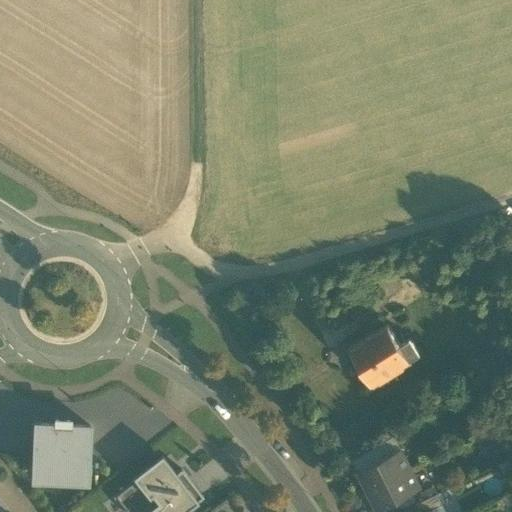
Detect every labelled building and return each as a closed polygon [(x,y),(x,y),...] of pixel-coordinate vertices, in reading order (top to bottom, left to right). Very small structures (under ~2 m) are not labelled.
[(412,273),(419,284),(437,273),(431,263),(392,269),(393,275),(412,273)] [(444,283),(437,273),(419,284),(426,294),(444,283)] [(371,383),(373,385),(411,361),(410,360),(419,354),(409,338),(400,344),(387,322),(349,346),(362,368),(360,369),(370,384),(371,383)] [(34,423),(31,475),(87,478),(90,426),(69,425),(69,421),(55,420),(55,424),(34,423)] [(352,460),(358,471),(400,449),(393,435),(352,460)] [(367,490),(410,469),(400,449),(358,471),(367,490)] [(132,476),(134,479),(156,462),(169,478),(175,472),(161,454),(132,476)] [(169,478),(156,462),(134,479),(148,497),(151,495),(156,501),(142,511),(176,511),(179,510),(181,511),(183,511),(197,501),(175,472),(169,478)] [(175,472),(197,501),(203,496),(181,468),(175,472)] [(410,469),(367,490),(377,510),(420,488),(410,469)] [(142,511),(156,501),(151,495),(148,497),(134,479),(114,495),(127,511),(142,511)] [(416,504),(419,511),(425,511),(432,509),(442,503),(437,493),(416,504)] [(432,509),(433,511),(446,511),(442,503),(432,509)]
